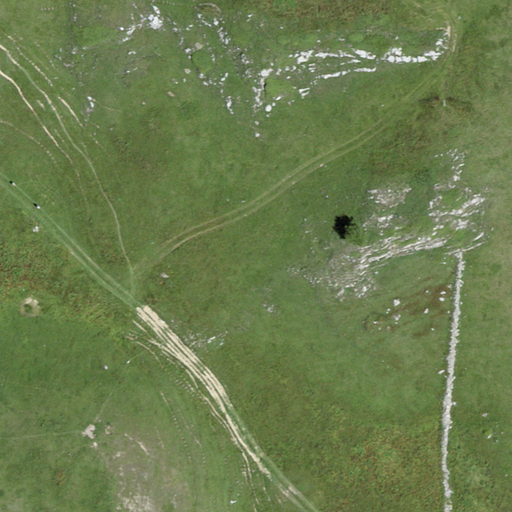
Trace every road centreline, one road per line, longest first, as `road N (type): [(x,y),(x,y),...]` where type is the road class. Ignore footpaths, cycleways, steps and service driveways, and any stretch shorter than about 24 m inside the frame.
road 1 (track): [(136,304),(140,267),(411,103),(453,50),(451,19)]
road 2 (track): [(309,511),(251,448),(195,359),(136,304)]
road 3 (track): [(136,304),(0,183)]
